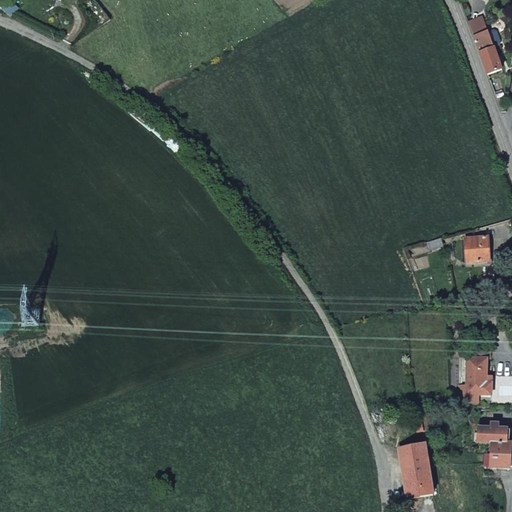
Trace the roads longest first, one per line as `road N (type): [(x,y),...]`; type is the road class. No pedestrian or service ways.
road 1 (unclassified): [(0,20),(126,89),(237,193),(332,332),(380,462),(385,511)]
road 2 (tertiary): [(510,151),(449,0)]
